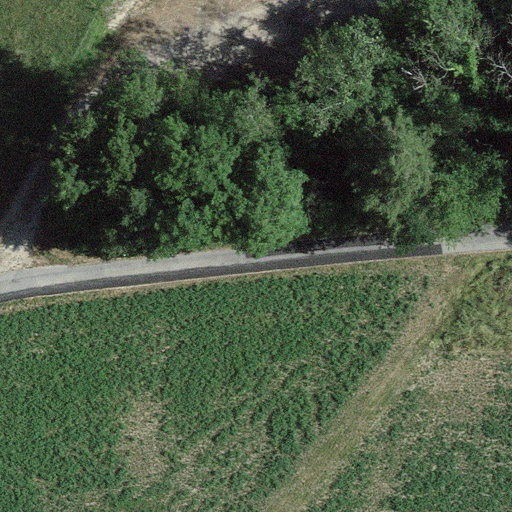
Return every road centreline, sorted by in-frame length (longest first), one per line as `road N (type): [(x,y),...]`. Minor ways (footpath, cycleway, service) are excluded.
road 1 (track): [(8,287),(55,152),(96,104),(181,67),(299,50),(421,0)]
road 2 (track): [(8,287),(511,235)]
